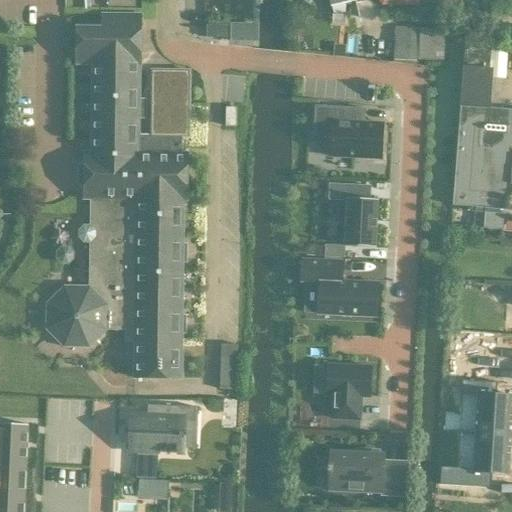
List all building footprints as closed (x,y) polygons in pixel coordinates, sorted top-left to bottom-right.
[(329,0),(332,14),(347,15),(348,4),(355,1),(354,0),(329,0)] [(135,342),(134,378),(153,378),(181,379),(182,334),(186,334),(186,315),(182,315),(183,263),(187,263),(187,244),(183,244),(183,200),(187,200),(188,154),(182,154),(182,137),(189,138),(190,72),(152,71),(151,135),(139,135),(139,119),(146,119),(146,100),(139,99),(140,65),(141,65),(141,15),(102,15),(102,28),(77,28),(76,65),(93,65),(92,153),(85,152),(85,162),(84,191),(84,199),(91,199),(91,226),(84,226),(80,231),(80,237),(84,242),(90,242),(90,287),(65,287),(47,304),(47,329),(64,347),(89,348),(107,330),(126,330),(126,342),(135,342)] [(228,38),(228,26),(207,26),(207,38),(228,38)] [(443,59),(444,29),(394,27),(393,60),(418,61),(418,58),(443,59)] [(466,42),(452,206),(485,208),(483,229),(511,231),(511,109),(484,107),(490,44),(466,42)] [(329,158),(370,160),(383,161),(385,123),(372,122),(365,122),(366,109),(315,106),(314,135),(330,136),(329,158)] [(226,108),(226,123),(226,126),(236,127),(236,108),(226,108)] [(371,186),(330,184),(329,201),(346,201),(344,246),(377,248),(379,200),(371,200),(371,186)] [(500,247),(511,247),(511,233),(501,233),(500,247)] [(301,258),(300,283),(318,284),(316,314),(378,317),(380,283),(344,282),(344,260),(301,258)] [(329,363),(328,394),(334,395),(333,418),(360,419),(361,396),(369,396),(371,365),(329,363)] [(463,381),(462,395),(477,396),(474,434),(511,436),(511,427),(511,396),(496,396),(497,383),(463,381)] [(132,415),(132,432),(135,433),(135,450),(158,451),(182,452),(182,448),(183,437),(184,437),(184,433),(183,433),(184,422),(196,422),(196,410),(196,407),(148,405),(147,414),(147,416),(132,415)] [(0,511),(25,511),(30,423),(0,421),(0,511)] [(441,468),(440,485),(491,488),(492,474),(509,475),(511,436),(474,434),(472,470),(441,468)] [(330,448),(329,492),(381,494),(381,496),(407,498),(409,462),(385,461),(386,450),(330,448)] [(156,480),(155,499),(166,499),(166,501),(168,501),(168,481),(156,480)]
